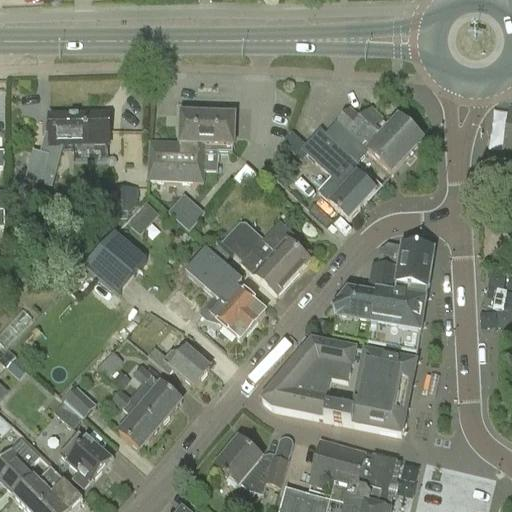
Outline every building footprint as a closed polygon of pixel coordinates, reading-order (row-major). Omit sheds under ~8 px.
[(399,122),(398,124),(393,120),(387,127),(371,112),(361,123),(350,112),(326,137),(358,167),(369,156),(393,178),(423,145),(399,122)] [(182,117),(181,148),(150,146),(148,184),(180,185),(180,186),(202,187),(203,176),(217,176),(218,155),(231,156),(232,150),(234,150),(236,120),(182,117)] [(32,154),(24,184),(39,188),(39,189),(51,192),(60,156),(62,148),(73,148),(73,156),(74,162),(108,162),(107,147),(109,147),(108,119),(49,120),(49,137),(44,137),(40,156),(32,154)] [(384,191),(358,167),(326,137),(321,132),(305,149),(288,133),(283,148),(302,165),(308,159),(322,172),(326,167),(336,176),(319,195),(331,206),(350,225),(368,206),(369,206),(384,191)] [(140,137),(119,137),(119,170),(140,170),(140,137)] [(137,191),(116,191),(116,217),(132,217),(132,211),(137,211),(137,191)] [(205,218),(184,199),(168,218),(189,236),(205,218)] [(129,228),(141,240),(161,219),(149,207),(129,228)] [(222,246),(214,254),(227,267),(235,259),(242,266),(241,268),(253,279),(278,302),(311,266),(302,258),(309,252),(281,226),(264,244),(222,246)] [(116,237),(88,270),(120,298),(149,265),(116,237)] [(402,250),(402,251),(387,248),(380,254),(378,269),(372,268),(368,293),(376,294),(376,295),(426,304),(428,295),(435,255),(402,250)] [(186,278),(222,308),(211,321),(236,343),(237,342),(242,345),(264,318),(260,314),(261,313),(236,292),(242,286),(205,255),(186,278)] [(181,289),(164,307),(185,326),(202,307),(181,289)] [(496,293),(488,292),(484,311),(493,313),(492,314),(511,318),(511,295),(496,292),(496,293)] [(359,327),(371,329),(376,300),(375,300),(348,295),(333,314),(336,322),(332,342),(356,347),(359,327)] [(376,295),(375,300),(376,300),(371,329),(367,349),(416,359),(417,360),(421,337),(426,304),(376,295)] [(365,360),(313,349),(265,406),(273,412),(400,438),(416,359),(367,349),(365,360)] [(169,379),(173,374),(193,392),(209,374),(185,353),(179,359),(176,356),(172,356),(166,363),(155,353),(148,361),(169,379)] [(8,356),(0,364),(0,367),(5,373),(15,362),(8,356)] [(123,367),(113,357),(96,374),(102,380),(106,384),(123,367)] [(16,362),(6,372),(19,384),(29,374),(16,362)] [(144,389),(131,404),(141,413),(161,431),(182,407),(162,389),(153,381),(153,380),(142,370),(133,380),(144,389)] [(77,393),(76,394),(64,407),(83,424),(96,409),(77,393)] [(112,405),(132,422),(119,438),(139,455),(161,431),(141,413),(121,395),(112,405)] [(64,407),(54,418),(74,435),(83,424),(64,407)] [(80,438),(61,459),(69,466),(80,476),(81,477),(74,485),(84,494),(91,486),(93,487),(112,465),(89,445),(88,445),(80,438)] [(238,443),(215,471),(239,492),(241,490),(249,497),(263,502),(266,489),(281,493),(289,467),(288,466),(274,462),(273,461),(271,467),(263,464),(262,463),(238,443)] [(0,465),(0,485),(15,501),(37,478),(30,471),(40,462),(22,444),(0,465)] [(386,511),(398,466),(373,460),(367,459),(367,457),(320,444),(309,490),(347,500),(344,509),(285,494),(280,511),(386,511)] [(37,478),(15,501),(14,502),(23,511),(75,511),(83,505),(52,473),(42,483),(37,478)]
